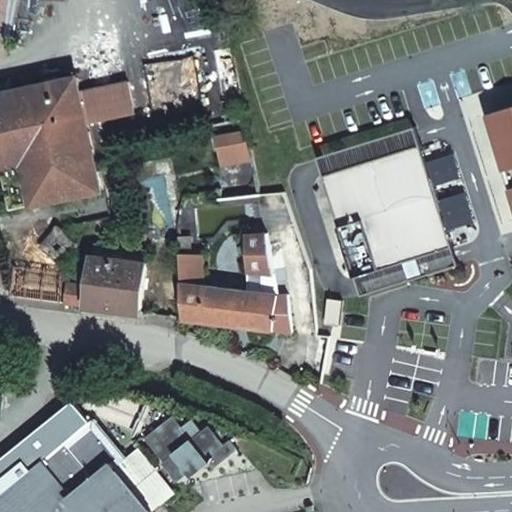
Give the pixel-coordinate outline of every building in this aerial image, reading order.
[(234,50),(216,53),(225,103),(243,100),(234,50)] [(174,65),(150,70),(155,95),(179,89),(174,65)] [(73,81),(64,83),(0,96),(0,176),(9,214),(99,193),(84,127),(131,116),(124,84),(76,95),(73,81)] [(511,107),(489,115),(508,179),(511,191),(511,107)] [(319,157),(324,175),(423,144),(417,126),(319,157)] [(249,135),(219,140),(224,167),(253,162),(249,135)] [(423,144),(324,175),(356,278),(455,247),(423,144)] [(273,274),(266,235),(249,237),(249,270),(273,274)] [(69,288),(69,304),(111,311),(140,314),(147,249),(93,243),(90,280),(79,279),(77,290),(69,288)] [(199,243),(181,243),(182,257),(201,259),(199,243)] [(455,247),(356,278),(362,296),(460,266),(455,247)] [(184,285),(181,320),(231,326),(294,333),(286,301),(278,300),(277,296),(249,292),(203,285),(201,259),(182,257),(184,285)] [(249,292),(277,296),(273,274),(249,270),(249,292)] [(328,299),(325,324),(339,326),(342,301),(328,299)] [(40,462),(0,493),(0,511),(141,511),(110,473),(112,471),(123,463),(91,422),(74,436),(57,415),(44,426),(60,446),(40,462)] [(123,463),(112,471),(110,473),(141,511),(158,511),(177,498),(139,451),(123,463)]
